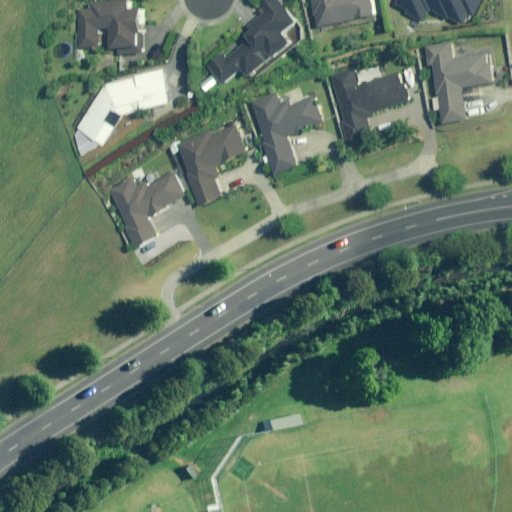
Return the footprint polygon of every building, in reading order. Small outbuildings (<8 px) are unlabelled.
[(246,69),(252,76),(277,55),(279,58),(296,43),(287,33),(301,21),(283,0),(269,0),(264,5),(270,12),(252,27),(255,31),(250,35),(253,39),(231,58),(226,53),(211,66),(228,85),(246,69)] [(315,0),(319,14),(321,14),(324,27),(382,16),(378,0),(315,0)] [(411,10),(409,13),(422,19),(423,16),(428,19),(433,9),(453,19),(454,16),(475,26),(487,0),(399,0),(398,4),(411,10)] [(146,47),(145,11),(130,11),(130,1),(91,2),(91,8),(79,8),(80,47),(101,47),(101,29),(112,29),(112,48),(146,47)] [(465,87),(496,81),(493,66),(490,67),(487,53),(455,59),(452,42),(427,46),(430,65),(434,64),(440,94),(442,93),(448,123),(471,119),(465,87)] [(409,102),(399,71),(358,86),(352,67),(330,75),(346,121),(343,122),(352,146),(377,138),(370,119),(376,117),(375,114),(409,102)] [(163,70),(104,85),(78,128),(80,129),(75,135),(83,154),(103,143),(107,145),(125,115),(172,104),(163,70)] [(203,84),(210,92),(221,83),(214,75),(203,84)] [(266,143),(262,145),(267,157),(271,155),(278,173),(300,164),(289,137),(325,122),(314,96),(290,106),(288,100),(279,104),(275,93),(250,103),(266,143)] [(187,173),(202,206),(224,195),(217,178),(221,176),(216,166),(247,153),(234,125),(210,136),(208,130),(176,144),(188,172),(187,173)] [(153,217),(169,208),(168,206),(187,195),(173,171),(147,186),(142,179),(139,181),(134,172),(105,189),(139,248),(159,236),(147,215),(151,213),(153,217)]
